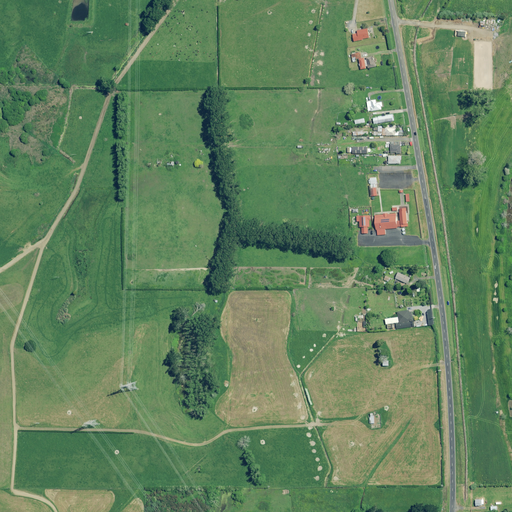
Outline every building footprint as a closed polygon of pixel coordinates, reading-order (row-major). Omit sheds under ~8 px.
[(369,38),(367,28),(357,30),(357,33),(352,34),(354,41),(363,40),(363,39),(369,38)] [(361,58),(360,52),(355,53),(355,51),(350,52),(352,62),(356,62),(355,59),(359,58),(360,70),(366,69),(366,67),(368,66),(368,68),(376,67),(374,56),(366,57),(367,60),(365,60),(364,57),(361,58)] [(367,101),(367,108),(368,111),(381,110),(381,107),(382,106),(382,102),(377,103),(377,100),(367,101)] [(385,115),(385,116),(382,117),(381,115),(378,116),(378,117),(373,118),(374,124),(393,121),(392,115),(392,114),(385,115)] [(382,125),(373,125),(373,130),(371,130),(371,135),(382,135),(404,136),(404,131),(396,131),(396,126),(394,126),(394,125),(386,125),(386,128),(382,128),(382,125)] [(356,127),(356,132),(353,132),(353,136),(363,135),(363,131),(363,127),(356,127)] [(390,153),(395,153),(396,154),(401,153),(400,144),(390,145),(390,153)] [(388,164),(400,164),(400,160),(401,160),(402,156),(388,156),(388,164)] [(370,183),(371,188),(369,188),(370,196),(379,196),(378,188),(377,188),(376,177),(370,178),(370,180),(368,180),(368,184),(370,183)] [(409,209),(402,210),(403,226),(410,226),(409,209)] [(399,215),(377,219),(380,237),(388,236),(387,231),(401,229),(399,215)] [(373,228),(372,217),(361,218),(362,230),(364,229),(365,236),(370,235),(369,228),(373,228)] [(396,271),(394,276),(396,277),(395,278),(407,284),(410,278),(396,271)] [(399,323),(395,323),(396,329),(414,326),(413,321),(412,310),(397,312),(398,320),(399,323)] [(137,380),(128,384),(131,391),(140,388),(137,380)]
